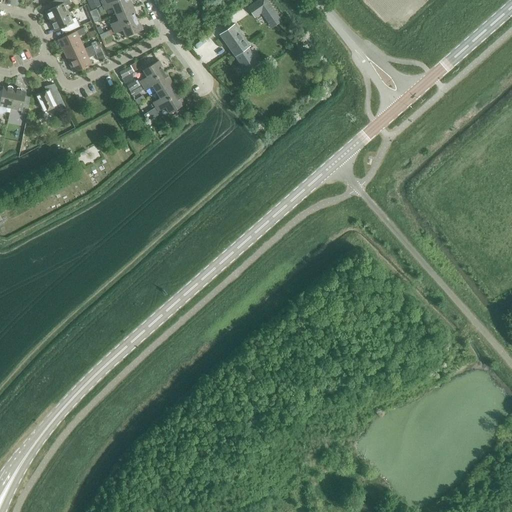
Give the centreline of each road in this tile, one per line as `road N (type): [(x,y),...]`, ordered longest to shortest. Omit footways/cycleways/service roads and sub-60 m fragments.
road 1 (secondary): [(34,444),(94,374),(335,162)]
road 2 (unclassified): [(511,367),(335,162)]
road 3 (residential): [(170,34),(75,85),(60,79),(47,56)]
road 4 (secondary): [(410,98),(511,8)]
